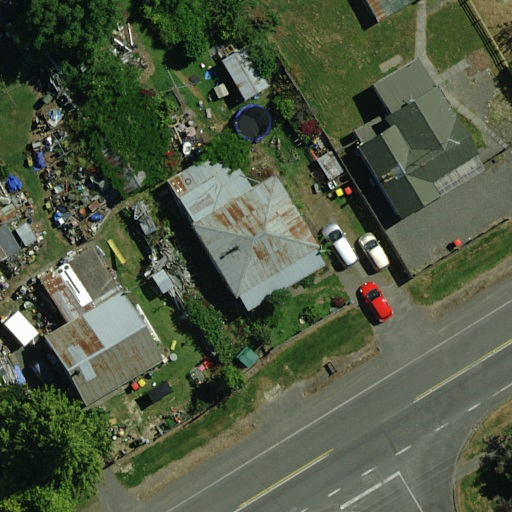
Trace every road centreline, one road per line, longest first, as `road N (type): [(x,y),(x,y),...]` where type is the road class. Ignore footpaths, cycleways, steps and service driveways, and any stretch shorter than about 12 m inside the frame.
road 1 (primary): [(511,340),(368,428)]
road 2 (primary): [(368,428),(233,511)]
